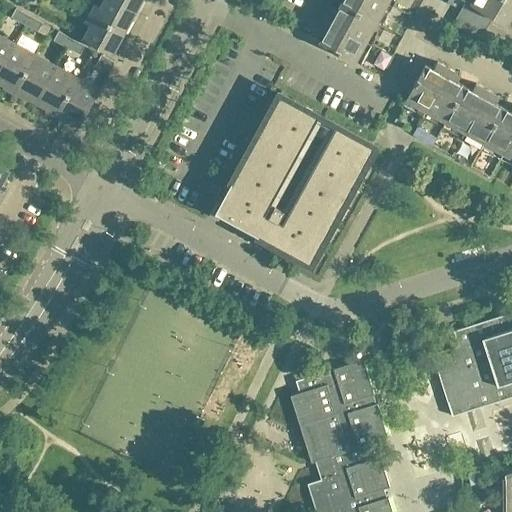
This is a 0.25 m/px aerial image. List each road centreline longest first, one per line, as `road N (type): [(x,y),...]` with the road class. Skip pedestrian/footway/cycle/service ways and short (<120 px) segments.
road 1 (tertiary): [(511,256),(343,311),(325,309),(104,188)]
road 2 (tertiary): [(0,375),(92,232),(104,188)]
road 3 (tertiary): [(104,188),(81,209),(0,346)]
road 4 (residential): [(120,153),(202,0)]
road 5 (residential): [(166,0),(104,114),(120,153)]
road 6 (residential): [(511,88),(415,36),(435,0)]
